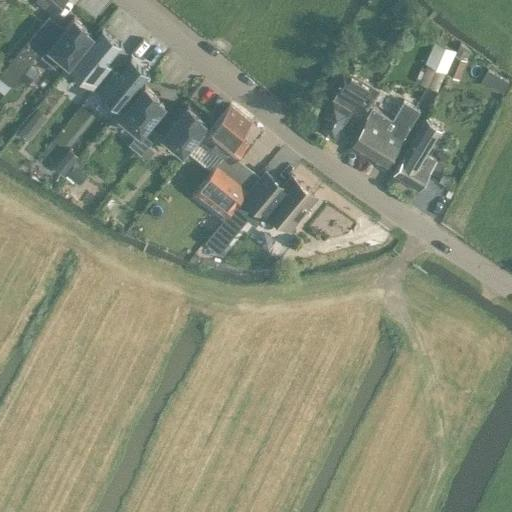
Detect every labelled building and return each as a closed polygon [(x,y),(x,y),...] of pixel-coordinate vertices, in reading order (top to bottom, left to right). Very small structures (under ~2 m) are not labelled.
[(143,43),(149,34),(127,18),(135,6),(127,0),(112,21),(143,43)] [(52,3),(2,63),(15,73),(65,13),(52,3)] [(79,9),(50,44),(70,61),(99,25),(91,19),(93,17),(81,7),(79,9)] [(108,18),(77,55),(103,76),(117,58),(118,57),(117,56),(117,57),(112,53),(127,34),(126,33),(125,34),(109,19),(108,18)] [(460,38),(459,38),(438,29),(428,52),(449,61),(459,42),(458,41),(460,38)] [(471,48),(459,42),(449,61),(463,67),(471,48)] [(103,76),(101,79),(125,99),(142,79),(155,63),(154,62),(153,63),(137,49),(138,48),(137,47),(123,64),(118,60),(119,59),(118,58),(103,76)] [(511,70),(511,66),(511,53),(492,47),(488,63),(511,70)] [(34,52),(22,66),(30,73),(42,59),(34,52)] [(359,91),(369,97),(371,98),(384,78),(344,54),(332,74),(339,79),(336,85),(335,85),(318,113),(338,125),(359,91)] [(149,73),(123,104),(143,120),(134,131),(145,140),(161,121),(151,113),(168,92),(160,86),(162,84),(160,83),(150,74),(149,73)] [(387,151),(403,125),(421,96),(405,86),(394,105),(377,95),(354,130),(387,151)] [(228,143),(197,181),(228,207),(238,195),(248,182),(260,168),(235,147),(253,126),(246,120),(255,108),(234,91),(206,126),(228,143)] [(192,93),(166,124),(186,140),(210,111),(202,105),(204,103),(203,102),(202,102),(193,94),(192,93)] [(39,104),(25,121),(34,129),(48,112),(39,104)] [(429,105),(411,133),(395,157),(421,174),(437,149),(429,144),(446,116),(429,105)] [(153,133),(144,144),(150,149),(159,138),(153,133)] [(75,139),(60,157),(70,165),(84,146),(75,139)] [(260,168),(248,182),(270,200),(273,197),(294,214),(322,182),(296,161),(288,171),(270,156),(260,168)] [(223,240),(251,206),(238,195),(228,207),(210,229),(223,240)]
